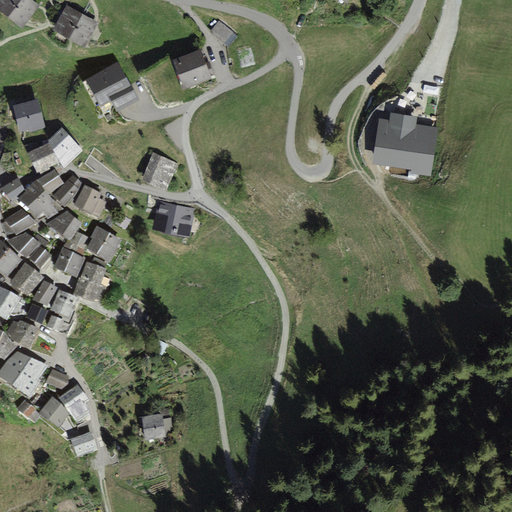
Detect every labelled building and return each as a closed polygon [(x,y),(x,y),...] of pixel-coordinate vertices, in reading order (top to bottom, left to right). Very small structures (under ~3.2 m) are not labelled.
[(0,0),(0,15),(13,27),(32,8),(23,0),(0,0)] [(92,24),(62,8),(49,32),(78,48),(92,24)] [(237,37),(219,23),(211,32),(229,47),(237,37)] [(197,53),(168,61),(177,90),(212,78),(206,62),(200,64),(197,53)] [(112,99),(116,106),(133,96),(117,67),(89,83),(102,105),(112,99)] [(34,101),(8,109),(18,139),(44,130),(34,101)] [(374,121),(367,163),(432,174),(439,132),(374,121)] [(0,141),(9,140),(7,127),(0,127),(0,141)] [(56,127),(42,141),(63,163),(78,149),(56,127)] [(43,144),(22,151),(28,171),(50,164),(43,144)] [(175,166),(148,154),(137,180),(163,192),(175,166)] [(54,169),(37,180),(49,194),(64,182),(54,169)] [(1,189),(9,200),(25,189),(17,178),(1,189)] [(58,211),(51,203),(54,201),(49,194),(37,180),(18,198),(37,219),(44,213),(49,219),(58,211)] [(65,206),(78,189),(67,180),(54,197),(65,206)] [(95,198),(80,190),(71,209),(93,219),(100,206),(92,203),(95,198)] [(192,211),(156,204),(150,230),(186,237),(192,211)] [(15,213),(2,223),(10,234),(24,224),(15,213)] [(76,226),(60,215),(43,231),(63,245),(76,226)] [(116,244),(91,229),(75,256),(100,271),(116,244)] [(21,234),(6,249),(21,263),(36,248),(21,234)] [(68,241),(64,249),(74,254),(78,247),(68,241)] [(0,248),(0,278),(15,263),(0,248)] [(46,260),(35,251),(25,263),(36,272),(46,260)] [(79,262),(56,252),(47,273),(69,283),(79,262)] [(102,275),(83,266),(71,290),(99,303),(104,291),(96,287),(102,275)] [(20,267),(5,286),(24,301),(39,281),(20,267)] [(28,303),(39,309),(50,291),(39,285),(28,303)] [(0,291),(0,322),(15,301),(0,291)] [(73,304),(53,294),(42,315),(62,325),(73,304)] [(40,314),(27,308),(21,322),(34,328),(40,314)] [(58,325),(44,319),(38,332),(53,338),(58,325)] [(36,332),(14,321),(9,332),(30,343),(36,332)] [(4,331),(0,329),(0,358),(4,361),(17,346),(4,331)] [(154,349),(162,353),(167,344),(159,340),(154,349)] [(14,354),(0,368),(0,384),(24,401),(45,367),(14,354)] [(64,378),(49,371),(43,384),(58,391),(64,378)] [(82,401),(73,389),(52,402),(65,417),(84,404),(82,401)] [(63,420),(46,401),(33,412),(49,431),(63,420)] [(19,403),(10,414),(24,425),(33,413),(19,403)] [(161,435),(158,416),(139,418),(142,438),(161,435)] [(88,436),(68,443),(73,457),(93,450),(88,436)]
